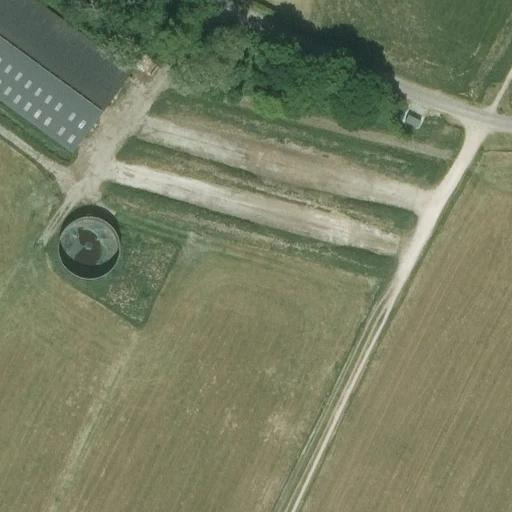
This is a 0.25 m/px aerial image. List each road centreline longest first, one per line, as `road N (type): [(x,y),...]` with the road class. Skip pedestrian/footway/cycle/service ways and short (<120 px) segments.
road 1 (unclassified): [(484,121),(205,0)]
road 2 (track): [(283,511),(389,291)]
road 3 (track): [(389,291),(484,121)]
